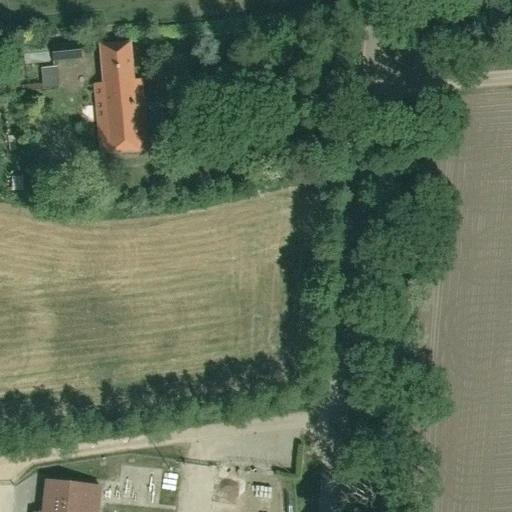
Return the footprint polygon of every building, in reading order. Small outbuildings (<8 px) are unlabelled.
[(140,45),(76,46),(77,73),(41,74),(41,89),(77,89),(79,154),(143,153),(140,45)] [(46,62),(45,47),(22,48),(23,63),(46,62)] [(272,511),(276,473),(224,469),(220,511),(272,511)] [(174,511),(181,477),(160,473),(152,507),(174,511)] [(104,511),(106,488),(47,483),(44,511),(104,511)]
